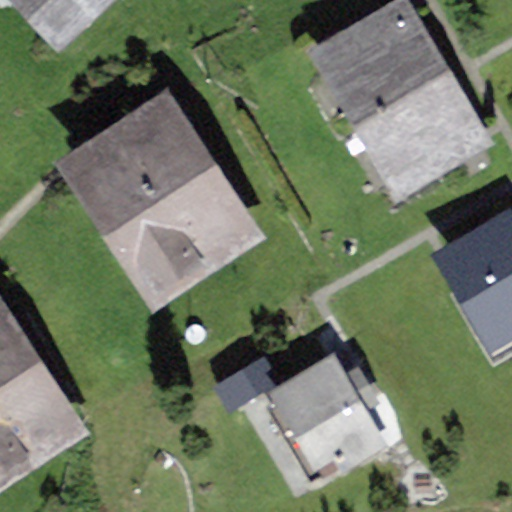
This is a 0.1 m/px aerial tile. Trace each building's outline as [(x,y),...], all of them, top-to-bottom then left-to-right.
[(32,0),(63,32),(97,0),(32,0)] [(403,18),(335,58),(404,174),(472,134),(403,18)] [(84,166),(160,282),(240,230),(164,115),(84,166)] [(511,230),(509,225),(452,259),(497,332),(511,323),(511,230)] [(0,327),(0,466),(64,426),(0,327)] [(278,423),(312,480),(377,442),(358,409),(371,401),(355,373),(341,382),(332,367),(282,395),(293,414),(278,423)]
